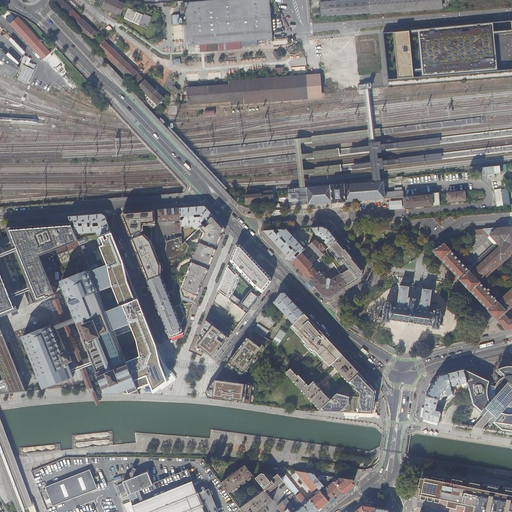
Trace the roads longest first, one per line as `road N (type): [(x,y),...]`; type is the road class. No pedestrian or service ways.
road 1 (residential): [(110,204),(175,362),(217,365),(286,273)]
road 2 (secondary): [(198,174),(36,8)]
road 3 (primary): [(343,509),(393,473),(411,379)]
road 4 (primary): [(398,379),(383,471),(343,509)]
road 5 (residential): [(322,311),(372,273),(330,218)]
